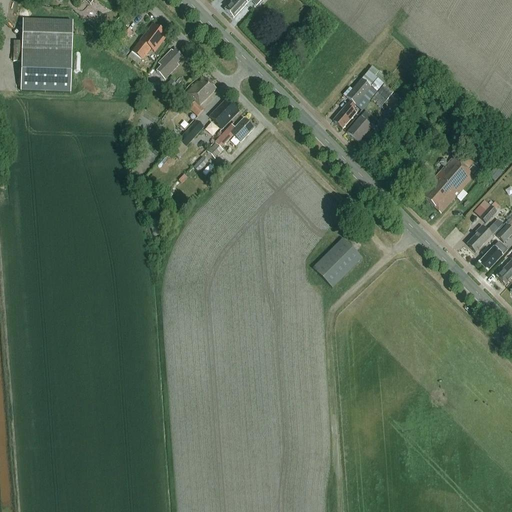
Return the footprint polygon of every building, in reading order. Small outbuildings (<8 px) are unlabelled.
[(235,0),(224,12),(233,20),(250,2),(256,8),(263,0),(235,0)] [(72,23),(22,22),(21,53),(20,93),(69,94),(71,54),(72,23)] [(167,38),(152,27),(131,54),(142,62),(151,51),(154,54),(167,38)] [(132,35),(124,29),(114,41),(122,47),(132,35)] [(176,66),(183,59),(175,52),(173,54),(171,52),(158,66),(161,68),(156,73),(164,81),(178,67),(176,66)] [(368,74),(352,93),(349,90),(343,97),(350,104),(333,123),(342,131),(355,116),(352,113),(356,108),(361,113),(367,106),(367,105),(383,87),(368,74)] [(198,85),(197,84),(197,83),(185,95),(194,104),(188,111),(197,119),(203,112),(199,108),(215,91),(204,80),(198,85)] [(176,87),(171,81),(161,91),(167,96),(176,87)] [(156,94),(160,89),(154,84),(150,89),(156,94)] [(392,93),(384,86),(372,100),(381,107),(392,93)] [(209,119),(221,131),(238,114),(235,110),(235,108),(232,105),(229,105),(226,102),(209,119)] [(365,112),(359,119),(346,135),(358,145),(371,129),(377,122),(365,112)] [(254,130),(244,120),(235,130),(231,127),(214,144),(215,145),(207,154),(214,161),(223,152),(221,150),(232,138),(240,145),(254,130)] [(185,149),(203,130),(195,123),(178,143),(185,149)] [(208,164),(201,158),(192,169),(198,174),(208,164)] [(421,198),(440,216),(473,178),(452,159),(426,189),(428,190),(421,198)] [(494,181),(503,173),(498,167),(489,176),(494,181)] [(478,216),(489,205),(485,201),(474,212),(478,216)] [(485,225),(496,213),(490,207),(479,219),(485,225)] [(169,222),(164,216),(158,222),(164,227),(169,222)] [(475,255),(491,238),(498,231),(493,226),(486,233),(481,228),(475,235),(477,236),(466,247),(475,255)] [(511,236),(511,231),(507,226),(496,237),(503,245),(511,236)] [(362,260),(342,240),(312,270),(331,290),(362,260)] [(497,244),(493,248),(478,265),(487,273),(502,257),(507,251),(499,244),(497,244)] [(511,279),(511,263),(495,279),(504,287),(511,279)]
